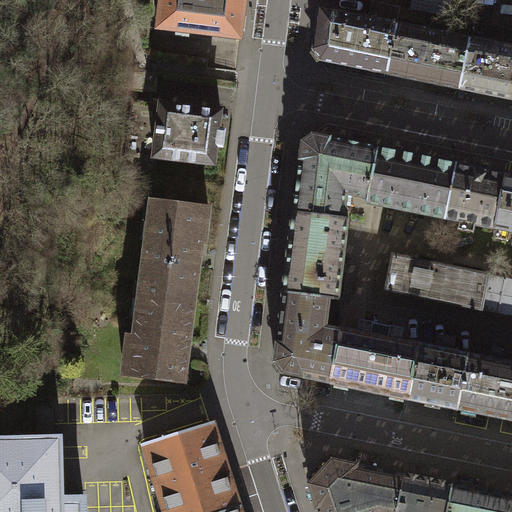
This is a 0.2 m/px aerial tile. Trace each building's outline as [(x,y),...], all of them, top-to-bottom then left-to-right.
[(245,0),(161,0),(158,30),(240,40),(245,0)] [(314,51),(322,61),(387,74),(397,24),(319,9),(314,51)] [(387,74),(460,89),(470,39),(397,24),(387,74)] [(511,47),(470,39),(460,89),(511,99),(511,47)] [(128,88),(156,92),(158,73),(146,72),(130,73),(128,88)] [(154,158),(161,105),(134,101),(127,154),(154,158)] [(161,105),(154,158),(214,165),(217,147),(223,147),(225,133),(218,132),(221,112),(161,105)] [(378,148),(312,135),(302,142),(294,213),(342,219),(346,194),(368,198),(378,148)] [(386,150),(378,148),(368,198),(367,202),(377,205),(446,219),(457,164),(386,150)] [(506,174),(457,164),(446,219),(495,229),(506,174)] [(495,229),(511,231),(511,175),(506,174),(495,229)] [(152,200),(140,301),(169,305),(169,303),(193,306),(202,233),(206,233),(209,207),(152,200)] [(294,213),(284,292),(329,298),(339,299),(349,220),(342,219),(294,213)] [(387,290),(480,309),(487,276),(393,256),(387,290)] [(511,280),(487,276),(480,309),(499,313),(499,312),(511,314),(511,280)] [(275,362),(283,373),(330,383),(340,330),(325,327),(329,298),(284,292),(275,362)] [(184,383),(193,306),(169,303),(169,305),(140,301),(133,352),(127,352),(125,375),(184,383)] [(330,383),(409,398),(420,345),(341,327),(340,330),(330,383)] [(409,398),(458,409),(469,354),(420,345),(409,398)] [(458,409),(511,419),(511,362),(469,354),(458,409)] [(166,511),(218,511),(238,506),(211,422),(145,443),(166,511)] [(62,434),(0,435),(0,511),(84,511),(84,498),(64,498),(62,434)] [(333,459),(309,483),(317,511),(397,511),(405,474),(358,464),(333,459)] [(446,511),(453,484),(441,481),(405,474),(397,511),(446,511)] [(446,511),(511,511),(511,496),(453,484),(446,511)]
